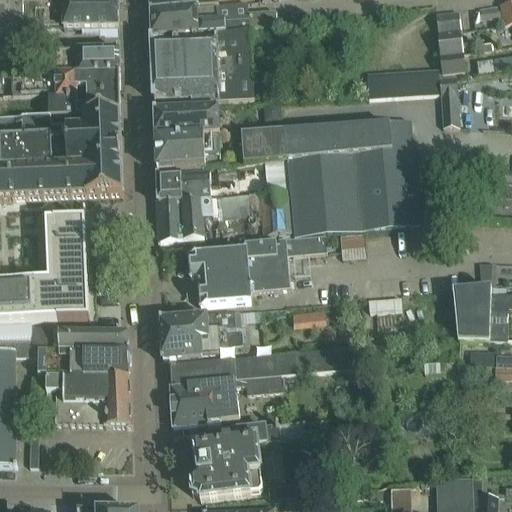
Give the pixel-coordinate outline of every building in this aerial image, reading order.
[(0,0),(0,38),(24,39),(24,32),(64,32),(64,34),(118,34),(119,4),(125,4),(124,0),(0,0)] [(150,0),(151,16),(206,12),(204,0),(150,0)] [(504,30),(511,28),(511,7),(500,10),(504,30)] [(250,34),(276,31),(276,16),(247,17),(247,23),(217,25),(216,12),(197,14),(151,18),(152,42),(200,38),(200,40),(250,34)] [(471,17),(472,27),(496,25),(494,15),(471,17)] [(435,18),(437,41),(459,37),(456,16),(435,18)] [(155,105),(155,114),(163,113),(211,108),(219,107),(253,106),(250,34),(200,40),(152,45),(155,105)] [(439,61),(461,58),(459,37),(437,41),(439,61)] [(77,79),(120,78),(119,54),(80,55),(55,55),(55,77),(77,77),(77,79)] [(463,78),(461,58),(439,61),(441,80),(463,78)] [(79,98),(120,96),(120,78),(77,79),(77,77),(55,77),(55,78),(13,78),(13,101),(48,100),(55,100),(56,104),(77,103),(79,98)] [(455,82),(440,83),(442,133),(458,133),(455,82)] [(55,100),(48,100),(48,122),(48,123),(119,119),(120,119),(120,96),(79,98),(77,103),(56,104),(55,100)] [(155,117),(157,177),(205,173),(204,142),(219,141),(218,113),(208,113),(155,117)] [(0,204),(11,204),(83,201),(122,199),(119,119),(48,123),(48,122),(0,124),(0,204)] [(410,127),(284,136),(287,165),(290,196),(293,238),(294,243),(420,231),(410,127)] [(511,175),(502,176),(502,185),(511,185),(511,175)] [(158,181),(159,208),(212,203),(209,178),(181,181),(158,181)] [(157,208),(158,248),(204,245),(203,223),(212,223),(212,225),(261,220),(263,240),(293,238),(290,196),(259,199),(259,198),(219,202),(220,203),(212,204),(212,203),(159,208),(157,208)] [(120,227),(121,214),(93,211),(92,224),(120,227)] [(0,322),(93,320),(91,228),(53,229),(54,280),(0,281),(0,322)] [(198,282),(201,313),(251,308),(250,298),(290,294),(287,262),(327,258),(326,242),(244,249),(195,255),(195,261),(189,262),(191,283),(198,282)] [(511,303),(492,303),(491,293),(453,296),(458,347),(489,348),(511,348),(511,303)] [(162,325),(161,325),(163,366),(201,362),(201,361),(219,360),(219,353),(242,351),(239,317),(206,320),(162,324),(162,325)] [(58,334),(37,334),(37,346),(37,355),(129,355),(128,338),(58,338),(58,334)] [(0,471),(17,472),(16,363),(37,363),(37,355),(37,346),(0,345),(0,471)] [(234,364),(170,370),(170,372),(171,392),(236,385),(281,381),(281,380),(375,373),(373,351),(234,364)] [(48,380),(49,382),(49,383),(130,383),(129,355),(37,355),(37,363),(38,363),(38,379),(48,380)] [(492,387),(511,387),(511,362),(493,362),(492,387)] [(236,385),(171,392),(173,432),(221,428),(221,426),(239,424),(237,401),(236,391),(246,391),(247,400),(282,397),(281,381),(236,385)] [(130,383),(49,383),(49,382),(46,382),(46,410),(39,409),(39,425),(55,426),(55,432),(104,432),(104,433),(132,433),(130,383)] [(200,503),(200,506),(253,499),(252,497),(259,496),(262,492),(260,478),(263,477),(259,447),(281,445),(278,429),(237,434),(238,446),(194,451),(198,484),(191,489),(193,500),(200,503)] [(498,511),(499,503),(480,502),(479,511),(498,511)]
